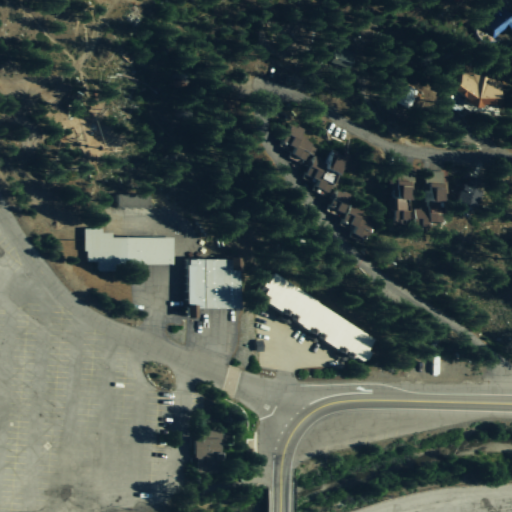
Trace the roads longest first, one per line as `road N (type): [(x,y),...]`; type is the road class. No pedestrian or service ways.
road 1 (residential): [(294,422),(75,309),(33,274),(0,216)]
road 2 (tertiary): [(390,401),(511,402)]
